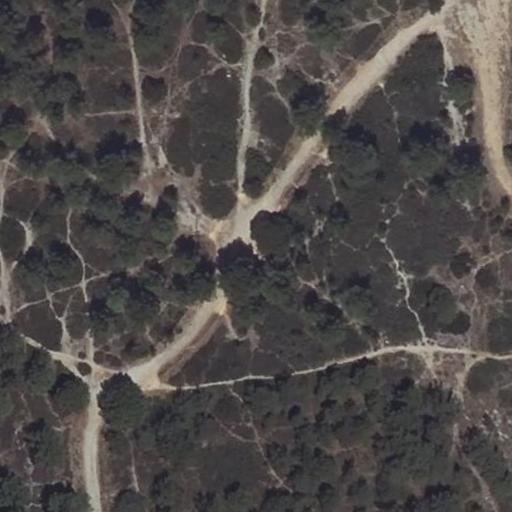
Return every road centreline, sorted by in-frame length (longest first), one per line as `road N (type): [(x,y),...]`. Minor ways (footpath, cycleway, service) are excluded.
road 1 (track): [(96,511),(88,443),(97,405),(195,327),(235,246),(443,0)]
road 2 (track): [(511,181),(492,129),(479,0)]
